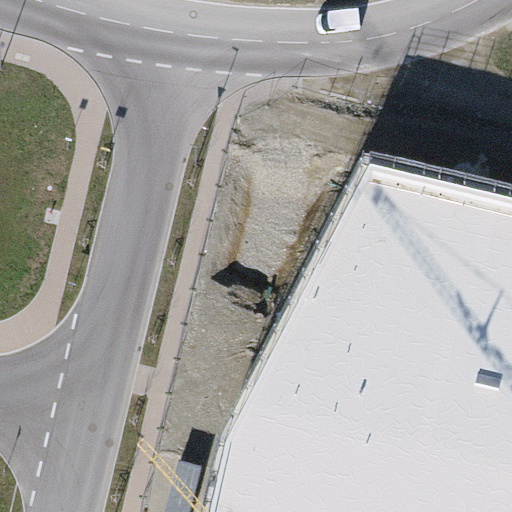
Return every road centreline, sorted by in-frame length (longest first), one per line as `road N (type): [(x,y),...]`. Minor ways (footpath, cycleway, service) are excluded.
road 1 (residential): [(175,32),(85,413)]
road 2 (residential): [(175,32),(313,44),(376,36),(466,0)]
road 3 (residential): [(39,0),(75,17),(175,32)]
